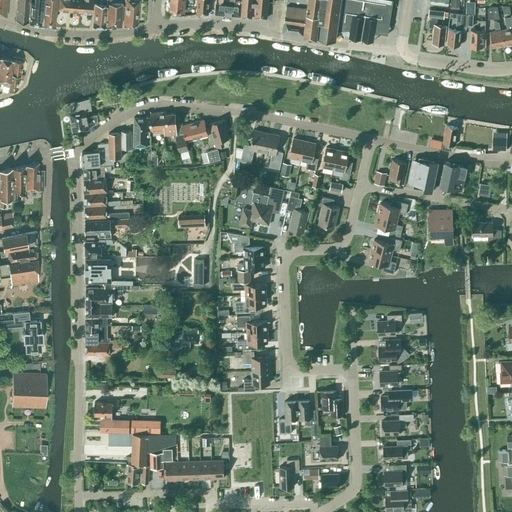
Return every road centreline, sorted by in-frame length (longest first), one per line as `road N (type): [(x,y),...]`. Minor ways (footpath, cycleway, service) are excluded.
road 1 (unclassified): [(79,500),(70,148)]
road 2 (residential): [(370,139),(233,111),(151,105),(126,110),(70,148)]
road 3 (residential): [(351,372),(288,372),(281,270),(289,254),(346,240),(360,184)]
road 4 (residential): [(314,504),(339,502),(354,478),(351,372)]
road 5 (residential): [(504,209),(360,184)]
road 6 (unclassified): [(9,24),(65,34),(154,29)]
road 7 (residential): [(79,500),(210,498),(210,506)]
road 8 (residential): [(506,157),(467,158),(370,139)]
road 9 (unclassified): [(274,33),(401,49)]
road 10 (unclassified): [(154,29),(210,23),(274,33)]
